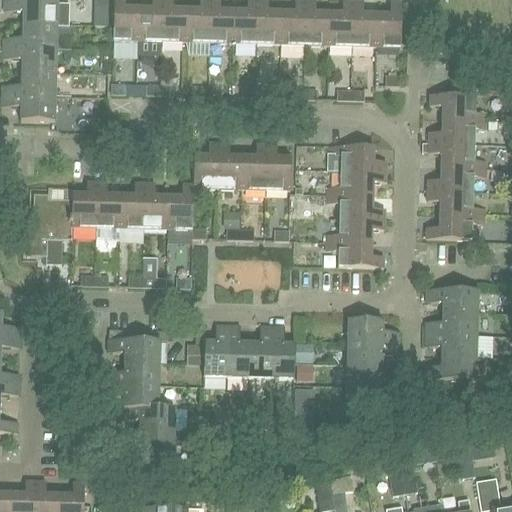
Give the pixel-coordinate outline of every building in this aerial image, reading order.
[(114,0),(113,43),(137,44),(138,11),(125,11),(125,0),(114,0)] [(152,0),(152,11),(138,11),(137,44),(161,44),(162,0),(152,0)] [(162,0),(161,44),(185,45),(186,12),(173,12),(172,0),(162,0)] [(199,0),(199,12),(186,12),(185,45),(209,45),(210,0),(199,0)] [(219,0),(210,0),(209,45),(233,46),(234,13),(221,13),(221,0),(219,0)] [(248,13),(234,13),(233,46),(257,46),(258,1),(248,1),(248,13)] [(258,1),(257,46),(281,47),(282,14),(268,14),(269,1),(258,1)] [(295,14),(282,14),(281,47),(305,48),(306,2),(295,2),(295,14)] [(306,2),(305,48),(329,48),(329,15),(316,15),(316,3),(306,2)] [(23,27),(23,28),(57,29),(57,4),(4,3),(4,14),(23,14),(23,27)] [(343,16),(329,15),(329,48),(352,49),(354,4),(343,3),(343,16)] [(376,50),(377,17),(363,16),(364,4),(354,4),(352,49),(376,50)] [(390,17),(377,17),(376,50),(400,50),(401,5),(391,5),(390,17)] [(56,52),(57,29),(23,28),(22,42),(4,41),(3,51),(56,53),(56,52)] [(55,76),(56,53),(3,51),(3,62),(22,62),(21,76),(55,76)] [(2,88),(2,99),(55,100),(55,76),(21,76),(21,89),(2,88)] [(386,78),(386,90),(400,90),(400,79),(386,78)] [(125,98),(125,87),(112,87),(111,98),(125,98)] [(160,100),(160,88),(146,88),(146,99),(160,100)] [(160,88),(160,100),(173,100),(174,88),(160,88)] [(208,89),(194,89),(194,101),(208,101),(208,89)] [(208,89),(208,101),(222,101),(222,89),(210,89),(208,89)] [(242,102),(255,102),(256,91),(242,90),(242,102)] [(270,91),(256,91),(255,102),(269,102),(270,91)] [(303,103),(303,92),(290,92),(290,103),(303,103)] [(317,92),(303,92),(303,103),(317,104),(317,92)] [(351,105),(351,93),(337,93),(337,104),(351,105)] [(365,93),(351,93),(351,105),(364,105),(365,93)] [(442,122),(487,124),(488,116),(475,116),(476,99),(431,98),(430,109),(442,109),(442,122)] [(55,100),(2,99),(2,109),(20,110),(20,124),(54,125),(55,100)] [(487,132),(487,124),(442,122),(442,136),(430,136),(429,146),(475,147),(475,132),(487,132)] [(194,159),(193,187),(193,191),(217,192),(218,147),(209,146),(208,159),(194,159)] [(474,163),(475,147),(429,146),(429,157),(441,157),(441,170),(486,172),(486,164),(474,163)] [(217,192),(241,192),(242,160),(229,159),(230,147),(218,147),(217,192)] [(241,192),(265,193),(266,148),(256,147),(256,160),(242,160),(241,192)] [(290,194),(290,161),(277,161),(277,148),(266,148),(265,193),(290,194)] [(340,174),(386,175),(386,165),(374,165),(374,150),(329,149),(328,158),(341,158),(340,174)] [(428,194),(473,195),(474,180),(486,180),(486,172),(441,170),(440,183),(428,183),(428,194)] [(386,186),(386,175),(340,174),(340,189),(328,189),(328,197),(373,199),(374,185),(386,186)] [(72,198),(72,203),(72,231),(96,231),(97,186),(86,186),(86,198),(72,198)] [(108,186),(97,186),(96,231),(120,232),(121,199),(107,198),(108,186)] [(120,232),(143,232),(144,187),(134,187),(134,199),(121,199),(120,232)] [(143,232),(167,233),(168,199),(155,199),(156,187),(144,187),(143,232)] [(167,233),(169,233),(192,233),(192,231),(193,191),(193,187),(182,187),(182,199),(168,199),(167,233)] [(473,211),(473,195),(428,194),(428,204),(440,204),(440,219),(485,220),(485,212),(473,211)] [(339,222),(385,223),(385,213),(373,212),(373,199),(328,197),(327,206),(340,206),(339,222)] [(71,244),(72,231),(72,203),(48,203),(48,198),(33,198),(33,231),(27,231),(27,259),(46,260),(46,268),(62,268),(62,244),(71,244)] [(294,214),(312,214),(312,199),(294,199),(294,214)] [(485,220),(440,219),(439,232),(427,231),(427,242),(472,244),(473,227),(484,228),(485,220)] [(384,233),(385,223),(339,222),(339,238),(327,237),(326,246),(372,247),(373,233),(384,233)] [(207,231),(192,231),(192,233),(192,242),(207,242),(207,231)] [(227,243),(240,243),(240,232),(227,232),(227,243)] [(240,243),(254,243),(254,233),(240,232),(240,243)] [(288,244),(289,234),(275,233),(274,244),(288,244)] [(338,270),(383,271),(384,260),(372,260),(372,247),(326,246),(326,253),(339,253),(338,270)] [(81,290),(96,290),(96,278),(81,278),(81,290)] [(108,279),(96,278),(96,290),(108,291),(108,279)] [(142,281),(129,281),(129,291),(142,291),(142,281)] [(142,291),(156,292),(156,281),(142,281),(142,291)] [(177,292),(190,292),(191,281),(177,281),(177,292)] [(442,306),(442,316),(477,317),(478,293),(427,292),(426,306),(442,306)] [(0,315),(0,339),(20,340),(20,330),(2,329),(2,315),(0,315)] [(442,325),(425,325),(425,337),(477,339),(485,339),(485,331),(477,331),(477,317),(442,316),(442,325)] [(398,347),(399,334),(383,334),(383,323),(348,322),(347,345),(398,347)] [(228,328),(215,328),(215,345),(204,345),(203,380),(226,380),(228,328)] [(226,380),(248,381),(249,346),(240,346),(240,329),(228,328),(226,380)] [(272,329),(259,329),(259,346),(249,346),(248,381),(271,382),(272,329)] [(285,330),(272,329),(271,382),(293,382),(294,347),(284,347),(285,330)] [(204,336),(195,336),(195,347),(188,347),(187,367),(203,367),(204,336)] [(441,350),(441,360),(476,361),(477,339),(425,337),(425,350),(441,350)] [(1,350),(20,351),(20,340),(0,339),(0,363),(1,364),(1,350)] [(125,357),(125,366),(160,367),(160,344),(109,343),(109,356),(125,357)] [(398,359),(398,347),(347,345),(346,367),(382,368),(382,358),(398,359)] [(424,383),(476,384),(476,361),(441,360),(441,370),(425,370),(424,383)] [(1,377),(1,364),(0,363),(0,387),(19,388),(19,377),(1,377)] [(160,367),(125,366),(125,376),(108,376),(108,388),(159,389),(160,367)] [(382,379),(382,368),(346,367),(346,390),(397,391),(397,379),(382,379)] [(0,387),(0,408),(0,398),(19,398),(19,388),(0,387)] [(124,401),(124,411),(159,412),(159,410),(159,389),(108,388),(108,400),(124,401)] [(397,403),(397,391),(346,390),(345,412),(380,413),(381,403),(397,403)] [(140,423),(140,433),(174,434),(175,411),(159,410),(159,412),(124,411),(124,423),(140,423)] [(0,436),(18,437),(18,425),(0,424),(0,436)] [(227,425),(217,425),(217,433),(227,433),(227,425)] [(139,443),(123,443),(123,456),(174,457),(174,434),(140,433),(139,443)] [(218,444),(226,444),(226,435),(218,435),(218,444)] [(478,469),(495,467),(494,458),(484,460),(482,446),(475,447),(478,469)] [(463,482),(475,480),(470,450),(458,453),(463,482)] [(400,467),(404,498),(418,495),(412,464),(400,467)] [(400,467),(388,470),(393,500),(404,498),(400,467)] [(334,511),(347,511),(345,495),(354,494),(352,478),(330,484),(334,511)] [(334,511),(330,484),(316,487),(319,511),(334,511)] [(25,498),(12,497),(11,511),(35,511),(36,486),(25,485),(25,498)] [(46,486),(36,486),(35,511),(59,511),(59,498),(46,498),(46,486)] [(83,511),(84,487),(72,486),(72,498),(59,498),(59,511),(83,511)] [(511,511),(511,510),(500,511),(496,488),(477,491),(479,511),(511,511)] [(0,511),(11,511),(12,497),(0,496),(0,511)] [(469,511),(468,503),(458,505),(459,511),(469,511)]
